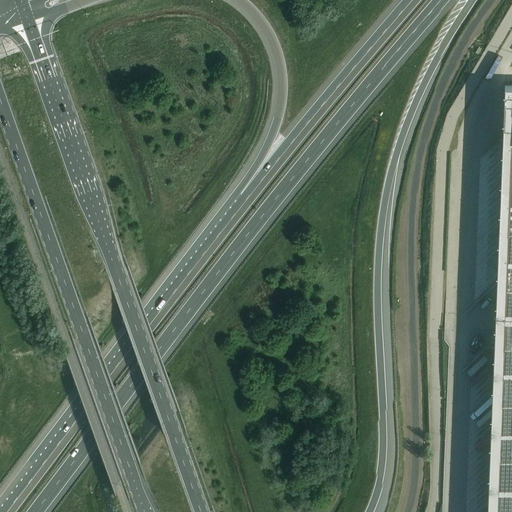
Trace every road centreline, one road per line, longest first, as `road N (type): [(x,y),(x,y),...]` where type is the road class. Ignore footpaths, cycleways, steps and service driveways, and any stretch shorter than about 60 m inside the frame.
road 1 (motorway): [(34,511),(255,222),(440,0)]
road 2 (motorway): [(368,511),(383,440),(376,321),(385,196),(419,94),(473,0)]
road 3 (primary): [(199,511),(26,18)]
road 4 (primary): [(0,102),(143,511)]
road 5 (motorway): [(245,199),(6,511)]
road 6 (motorway): [(411,0),(245,199)]
road 7 (motorway): [(241,0),(271,38),(281,79),(274,133),(245,199)]
